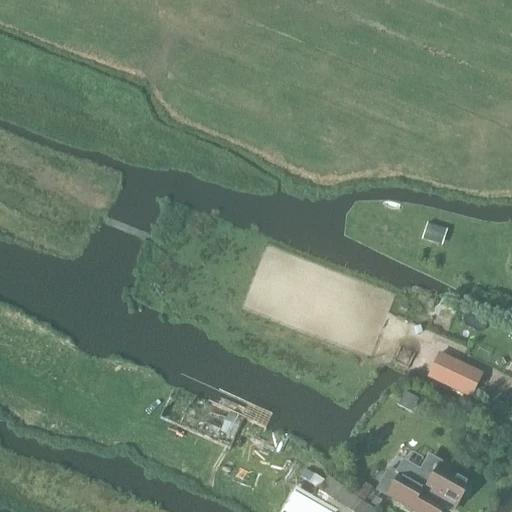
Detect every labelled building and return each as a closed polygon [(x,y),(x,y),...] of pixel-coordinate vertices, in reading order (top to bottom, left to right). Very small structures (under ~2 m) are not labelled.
[(427,224),(422,241),(442,247),(447,230),(427,224)] [(439,355),(428,378),(470,398),(481,374),(439,355)] [(193,396),(184,416),(203,425),(199,436),(229,449),(243,419),(254,424),(258,416),(237,407),(234,414),(193,396)] [(377,491),(414,511),(442,511),(445,508),(442,507),(445,502),(456,508),(470,483),(449,471),(451,468),(430,456),(421,471),(404,462),(398,472),(390,468),(377,491)] [(305,470),(299,478),(320,491),(314,500),(332,511),(377,511),(328,477),(325,482),(305,470)] [(353,492),(352,493),(364,500),(370,489),(358,483),(353,492)] [(296,490),(282,511),(332,511),(314,500),(296,490)] [(374,500),(371,505),(378,509),(381,504),(374,500)]
